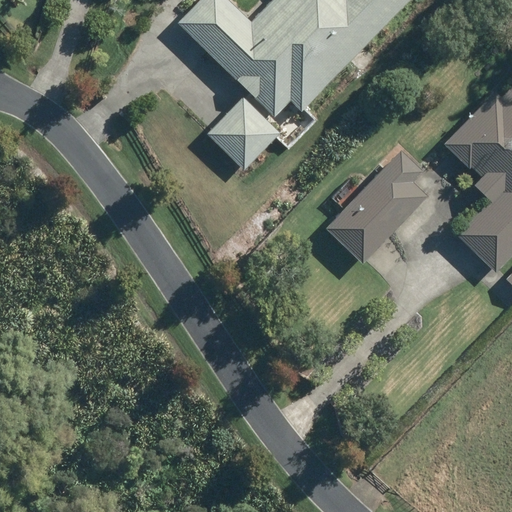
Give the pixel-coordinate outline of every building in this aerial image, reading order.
[(265,0),(249,18),(228,0),(191,0),(171,23),(273,112),(284,100),(288,105),(403,0),(265,0)] [(511,77),(446,131),(479,173),(475,177),(489,194),(449,232),(485,268),(511,242),(511,77)] [(239,94),(207,127),(237,157),(270,124),(239,94)] [(357,252),(428,178),(394,145),(323,219),(357,252)] [(511,260),(502,271),(511,281),(511,260)]
